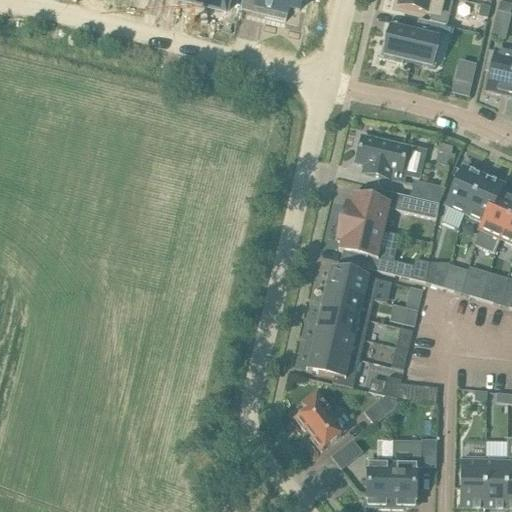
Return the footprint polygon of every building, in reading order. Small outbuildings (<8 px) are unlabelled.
[(178,0),(177,2),(202,8),(203,0),(178,0)] [(203,0),(202,8),(226,15),(229,0),(203,0)] [(254,0),(268,3),(264,18),(285,23),(288,10),(299,12),(301,0),(254,0)] [(399,0),(398,8),(431,16),(429,23),(447,27),(453,0),(399,0)] [(500,4),(498,13),(509,16),(511,7),(500,4)] [(481,6),(478,18),(487,20),(490,9),(481,6)] [(383,47),(380,61),(401,66),(402,63),(434,71),(441,44),(450,46),(453,30),(418,22),(415,35),(391,29),(386,48),(383,47)] [(511,78),(511,55),(496,52),(487,93),(507,98),(511,78)] [(470,101),(480,66),(450,59),(441,93),(470,101)] [(355,165),(365,167),(363,175),(402,185),(404,176),(418,179),(424,153),(410,150),(362,139),(355,165)] [(441,146),(439,154),(442,155),(451,157),(451,156),(453,149),(441,146)] [(463,170),(446,209),(466,217),(483,179),(463,170)] [(483,179),(466,217),(484,225),(498,194),(501,187),(483,179)] [(445,191),(414,184),(411,200),(438,206),(445,191)] [(511,212),(511,200),(498,194),(484,225),(481,233),(500,241),(511,212)] [(346,206),(341,224),(383,234),(389,207),(352,198),(350,207),(346,206)] [(398,213),(436,222),(438,206),(402,198),(398,213)] [(511,212),(500,241),(511,246),(511,212)] [(389,263),(396,237),(383,234),(341,224),(337,243),(341,244),(339,253),(366,259),(363,271),(393,278),(396,265),(389,263)] [(410,282),(425,285),(430,266),(414,262),(410,282)] [(330,271),(326,292),(373,303),(378,282),(330,271)] [(445,282),(433,278),(431,287),(442,290),(445,282)] [(442,290),(453,293),(456,285),(445,282),(442,290)] [(481,301),(483,293),(473,290),(470,298),(481,301)] [(326,292),(321,312),(368,323),(373,303),(326,292)] [(481,301),(492,305),(494,296),(483,293),(481,301)] [(417,313),(420,302),(407,299),(405,310),(417,313)] [(401,327),(413,330),(417,313),(405,310),(401,327)] [(321,312),(316,332),(364,343),(368,323),(321,312)] [(316,332),(312,351),(359,363),(364,343),(316,332)] [(395,350),(407,353),(411,340),(398,337),(395,350)] [(407,353),(395,350),(392,362),(405,365),(407,353)] [(312,351),(307,372),(334,379),(332,386),(352,391),(359,363),(312,351)] [(401,383),(387,380),(382,398),(386,399),(396,401),(400,386),(401,383)] [(400,386),(396,401),(410,403),(411,387),(400,386)] [(476,393),(475,402),(486,403),(487,395),(476,393)] [(313,440),(312,441),(322,453),(344,435),(334,423),(333,424),(326,416),(330,413),(316,396),(303,407),(306,411),(295,420),(305,432),(306,432),(313,440)] [(497,396),(497,404),(507,405),(508,397),(497,396)] [(396,401),(386,399),(365,416),(374,427),(394,411),(396,401)] [(422,445),(421,469),(435,470),(436,444),(431,444),(422,443),(422,445)] [(332,460),(341,471),(361,455),(352,444),(332,460)] [(367,476),(367,509),(377,509),(378,509),(378,511),(391,511),(391,467),(392,444),(378,444),(377,462),(367,462),(367,476)] [(391,467),(391,511),(403,511),(403,509),(405,509),(415,510),(415,478),(415,477),(415,469),(421,469),(422,445),(392,444),(391,467)] [(462,464),(461,511),(483,511),(482,511),(483,511),(484,465),(462,464)] [(484,465),(483,511),(484,511),(505,511),(506,465),(484,465)]
